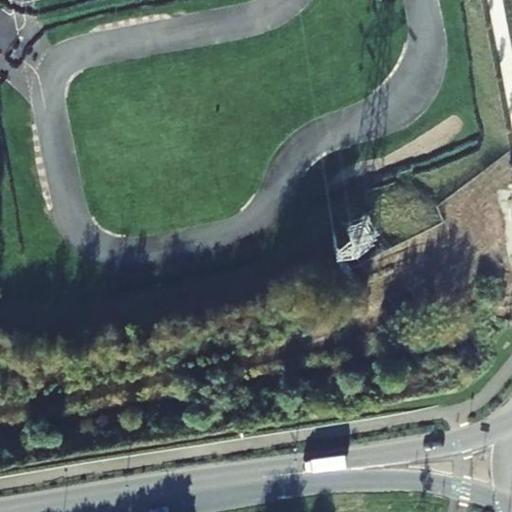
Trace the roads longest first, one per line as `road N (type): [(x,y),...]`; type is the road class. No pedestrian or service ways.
road 1 (secondary): [(511,423),(463,441),(0,507)]
road 2 (secondary): [(131,511),(362,480),(420,481),(511,503)]
